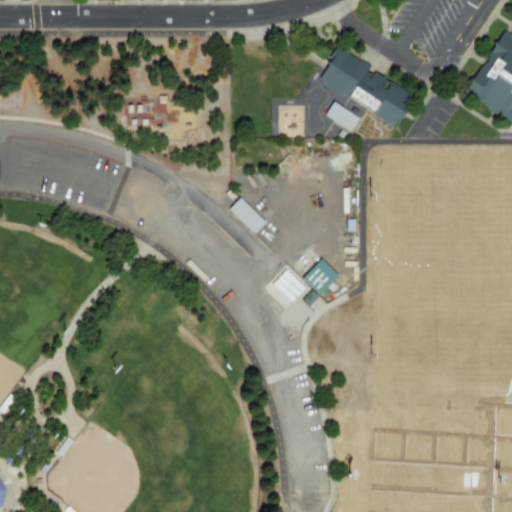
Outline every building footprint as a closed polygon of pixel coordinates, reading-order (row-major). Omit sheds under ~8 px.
[(511,122),(466,92),(504,33),(511,38),(511,122)] [(393,126),(319,78),(339,47),(413,95),(393,126)] [(348,132),(357,119),(331,102),(322,115),(348,132)] [(263,222),(237,198),(226,210),(252,234),(263,222)] [(335,277),(318,260),(299,278),(316,296),(335,277)] [(270,285),(289,303),(302,288),(283,270),(270,285)]
